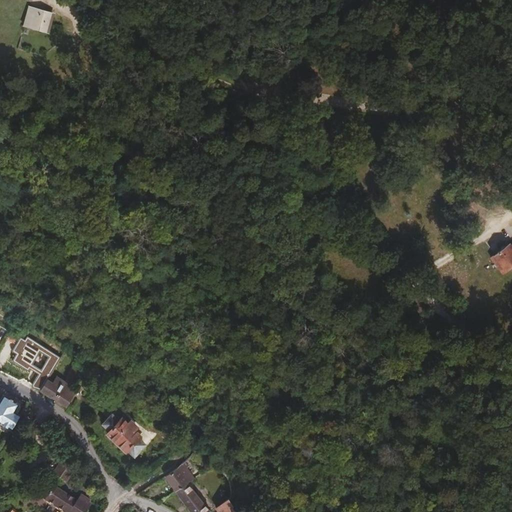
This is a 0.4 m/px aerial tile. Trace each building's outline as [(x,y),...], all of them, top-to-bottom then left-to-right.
[(28,22),(33,6),(28,5),(22,24),(28,25),(29,23),(28,22)] [(45,28),(50,11),(33,6),(28,22),(29,23),(45,28)] [(510,270),(511,268),(511,243),(510,244),(497,256),(510,270)] [(39,367),(48,354),(38,347),(29,361),(39,367)] [(80,371),(86,362),(77,356),(70,366),(80,371)] [(75,386),(72,384),(80,371),(70,366),(63,378),(55,373),(51,379),(45,375),(38,386),(64,403),(75,386)] [(0,421),(10,427),(18,413),(14,410),(16,407),(14,406),(16,402),(1,392),(0,393),(0,421)] [(128,416),(103,393),(94,402),(106,413),(109,410),(116,417),(119,414),(125,419),(128,416)] [(132,426),(136,423),(128,416),(125,419),(119,414),(116,417),(109,410),(106,413),(100,420),(107,427),(104,430),(123,447),(126,444),(132,450),(141,440),(142,439),(136,434),(139,432),(132,426)] [(10,427),(0,421),(0,426),(7,431),(10,427)] [(149,436),(136,423),(132,426),(139,432),(136,434),(142,439),(141,440),(143,442),(149,436)] [(63,478),(72,464),(61,455),(51,469),(58,474),(61,476),(63,478)] [(189,480),(195,476),(181,460),(178,463),(164,473),(176,489),(189,480)] [(56,483),(61,476),(58,474),(53,481),(56,483)] [(209,511),(212,510),(189,480),(176,489),(192,511),(209,511)] [(71,511),(80,511),(89,500),(86,498),(77,492),(75,495),(56,483),(53,481),(52,481),(43,495),(71,511)] [(88,495),(79,489),(77,492),(86,498),(88,495)] [(240,511),(229,497),(217,506),(222,511),(240,511)]
